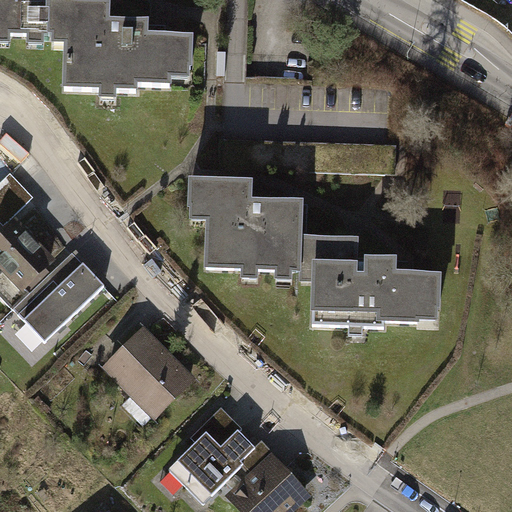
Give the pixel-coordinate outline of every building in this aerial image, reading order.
[(0,0),(0,34),(63,37),(61,84),(165,87),(165,78),(184,79),(185,40),(137,38),(138,26),(99,25),(99,4),(44,3),(44,0),(0,0)] [(32,197),(11,175),(0,185),(0,223),(2,225),(32,197)] [(247,187),(190,185),(189,223),(207,223),(205,273),(316,277),(314,327),(434,331),(436,271),(355,268),(356,247),(299,245),(300,207),(246,205),(247,187)] [(52,259),(12,217),(0,228),(0,275),(13,288),(0,300),(0,320),(14,335),(62,289),(42,269),(52,259)] [(191,375),(142,328),(104,368),(153,415),(191,375)] [(190,440),(195,444),(205,435),(220,449),(237,432),(239,434),(242,430),(221,409),(190,440)] [(239,434),(237,432),(220,449),(205,435),(195,444),(168,472),(203,507),(241,468),(243,466),(240,464),(255,450),(239,434)] [(262,442),(255,450),(240,464),(243,466),(241,468),(249,476),(272,455),(262,442)] [(249,476),(224,498),(237,511),(296,511),(312,498),(292,476),(272,455),(249,476)]
